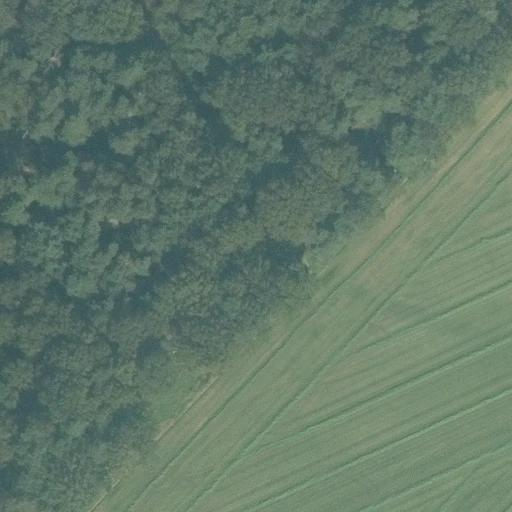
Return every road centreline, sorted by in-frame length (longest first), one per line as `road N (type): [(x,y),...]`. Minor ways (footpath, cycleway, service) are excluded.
road 1 (track): [(0,476),(123,362),(281,247)]
road 2 (track): [(281,247),(511,14)]
road 3 (track): [(128,0),(281,247)]
